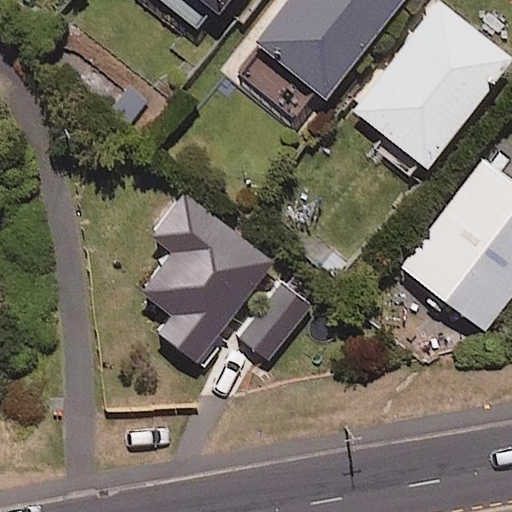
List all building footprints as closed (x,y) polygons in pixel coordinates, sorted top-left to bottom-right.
[(389,0),(278,0),(250,36),(319,90),(389,0)] [(507,52),(441,0),(433,0),(350,104),(420,160),(507,52)] [(511,282),(511,178),(478,152),(396,258),(480,324),(511,282)] [(269,256),(183,189),(150,231),(171,247),(140,286),(166,307),(153,324),(192,354),(269,256)] [(312,305),(283,279),(236,330),(265,356),(312,305)]
